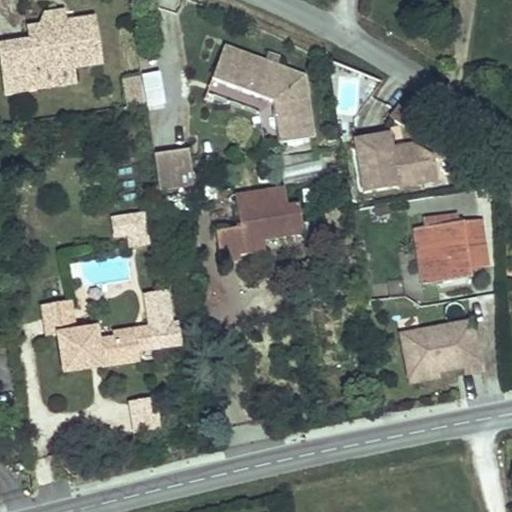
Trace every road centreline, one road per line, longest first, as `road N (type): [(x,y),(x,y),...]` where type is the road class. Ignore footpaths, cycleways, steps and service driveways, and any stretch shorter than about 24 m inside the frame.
road 1 (tertiary): [(511,415),(78,511)]
road 2 (unclassified): [(511,141),(343,29),(267,0)]
